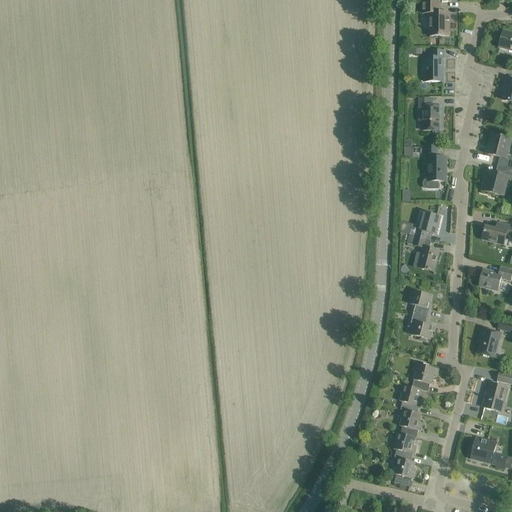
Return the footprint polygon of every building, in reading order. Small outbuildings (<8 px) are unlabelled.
[(430,36),(439,37),(449,37),(449,13),(440,13),(440,1),(423,1),(423,14),(430,14),(430,36)] [(511,33),(504,31),(499,48),(511,51),(511,33)] [(423,82),(433,82),(443,82),(443,59),(444,59),(444,51),(430,51),(430,59),(423,59),(423,67),(424,67),(423,82)] [(511,80),(506,79),(504,86),(506,87),(503,100),(511,102),(511,80)] [(432,99),(422,99),(419,99),(419,108),(423,108),(423,131),(440,131),(440,116),(443,116),(443,107),(432,107),(432,99)] [(498,166),(511,169),(511,158),(507,157),(511,140),(492,135),(487,155),(500,158),(498,166)] [(437,147),(427,147),(426,147),(426,159),(429,159),(429,180),(428,180),(425,180),(424,182),(423,185),(424,187),(426,189),(428,189),(431,189),(432,187),(433,184),(432,182),(446,182),(446,158),(437,158),(437,147)] [(511,169),(498,166),(496,174),(489,172),(484,192),(504,197),(508,181),(511,181),(511,169)] [(409,235),(431,241),(433,234),(436,235),(441,217),(423,213),(421,224),(420,223),(418,231),(411,229),(409,235)] [(511,233),(511,226),(509,226),(500,224),(498,230),(486,227),(482,240),(504,246),(506,237),(511,238),(511,233)] [(429,249),(431,241),(409,235),(407,244),(423,249),(421,254),(417,253),(413,267),(434,272),(439,252),(429,249)] [(511,275),(511,270),(510,270),(500,268),(499,275),(483,271),(479,286),(498,290),(500,279),(511,282),(511,275)] [(411,316),(428,321),(431,310),(428,309),(431,297),(414,292),(411,305),(414,306),(411,316)] [(428,321),(411,316),(408,327),(414,329),(413,336),(430,340),(433,327),(427,326),(428,321)] [(511,333),(511,324),(500,322),(498,329),(511,333)] [(498,348),(502,335),(481,330),(479,338),(482,339),(478,354),(499,359),(501,349),(498,348)] [(414,381),(412,388),(421,391),(428,393),(430,385),(432,385),(434,378),(437,378),(439,370),(418,365),(414,381)] [(511,384),(511,375),(500,372),(498,381),(511,384)] [(508,389),(500,387),(491,384),(487,398),(485,397),(482,408),(499,412),(502,402),(505,403),(508,389)] [(401,410),(404,411),(417,414),(419,407),(420,407),(422,399),(420,398),(421,391),(412,388),(404,386),(400,402),(403,403),(401,410)] [(417,414),(404,411),(400,426),(403,427),(401,434),(416,438),(418,431),(420,432),(422,423),(420,423),(421,415),(417,414)] [(416,439),(416,438),(401,434),(398,434),(394,450),(397,450),(395,458),(410,462),(412,454),(414,455),(416,447),(414,446),(416,439)] [(496,443),(486,441),(476,438),(472,454),(489,458),(487,463),(497,466),(496,469),(504,471),(505,468),(511,470),(511,465),(511,458),(507,458),(493,454),(496,443)] [(410,462),(395,458),(398,459),(394,475),(396,475),(394,483),(410,487),(412,479),(414,480),(416,471),(414,471),(415,463),(410,462)]
